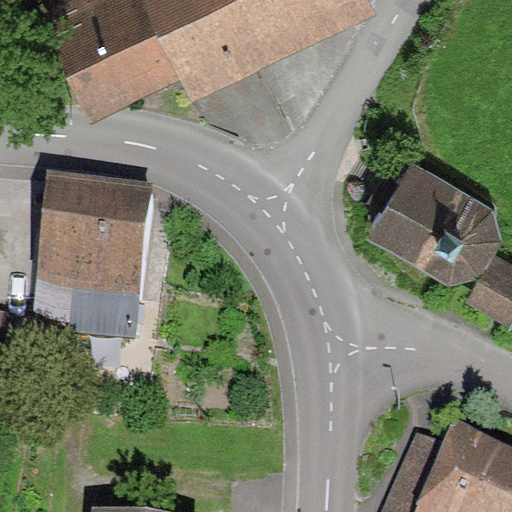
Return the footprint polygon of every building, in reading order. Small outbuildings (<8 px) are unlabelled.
[(58,0),(94,94),(189,54),(196,73),(356,0),(58,0)] [(412,148),(368,220),(448,269),(479,261),(502,224),(495,198),(412,148)] [(137,335),(154,186),(49,174),(37,283),(76,287),(72,327),(137,335)] [(511,257),(493,247),(469,288),(511,312),(511,310),(511,257)] [(0,313),(0,391),(18,391),(18,314),(0,313)] [(419,436),(383,511),(511,511),(511,452),(458,427),(447,449),(419,436)]
